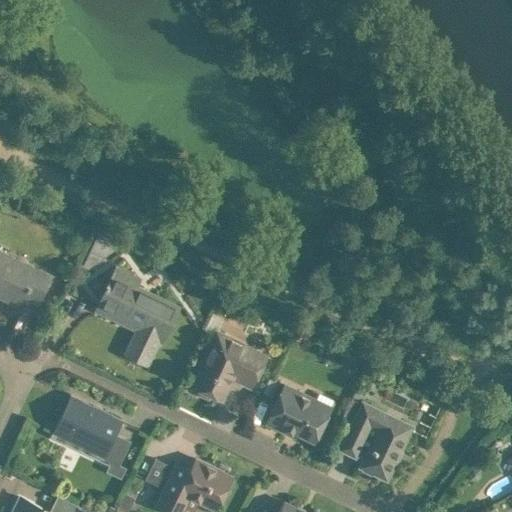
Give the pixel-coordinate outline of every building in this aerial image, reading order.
[(98,234),(91,248),(103,254),(118,244),(98,234)] [(36,300),(45,282),(49,275),(0,251),(0,294),(20,304),(25,294),(36,300)] [(96,308),(97,308),(99,305),(139,325),(125,353),(146,364),(159,339),(161,341),(178,306),(136,285),(140,278),(116,266),(96,308)] [(210,313),(203,328),(214,334),(216,330),(221,318),(210,313)] [(260,369),(266,355),(216,330),(214,334),(190,384),(201,390),(201,395),(208,399),(212,395),(221,400),(232,378),(251,387),(260,369)] [(274,380),(269,377),(261,392),(272,397),(279,382),(274,380)] [(330,406),(283,384),(266,421),(286,431),(288,428),(314,440),(317,434),(330,440),(336,427),(323,421),(330,406)] [(68,441),(104,457),(122,420),(69,394),(49,435),(67,444),(68,441)] [(350,397),(341,417),(348,420),(357,401),(350,397)] [(412,426),(394,417),(362,401),(339,449),(355,456),(357,451),(364,455),(359,466),(386,480),(412,426)] [(148,476),(161,482),(172,460),(159,454),(148,476)] [(223,494),(231,476),(195,458),(190,468),(177,462),(168,480),(155,505),(169,511),(179,511),(188,495),(215,508),(223,494)] [(124,492),(114,511),(126,511),(127,510),(128,511),(134,497),(124,492)] [(20,496),(12,511),(94,511),(56,493),(47,510),(20,496)] [(269,511),(264,509),(262,511),(306,511),(283,501),(277,511),(269,511)] [(103,502),(98,511),(99,511),(112,511),(115,507),(103,502)]
